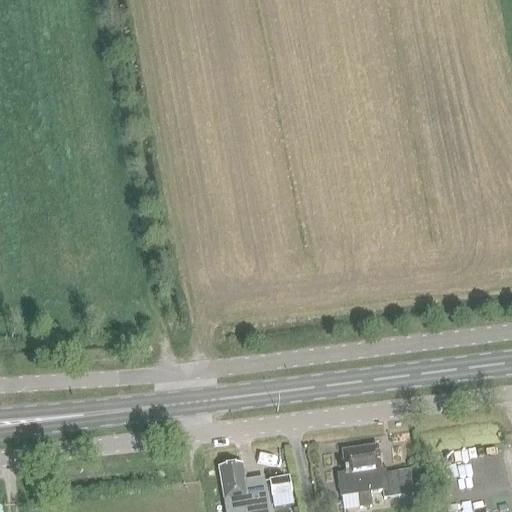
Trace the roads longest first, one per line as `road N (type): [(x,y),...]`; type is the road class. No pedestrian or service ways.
road 1 (unclassified): [(187,373),(511,333)]
road 2 (primary): [(191,403),(511,364)]
road 3 (unclassified): [(194,433),(511,393)]
road 4 (unclassified): [(0,458),(194,433)]
road 5 (unclassified): [(0,389),(187,373)]
